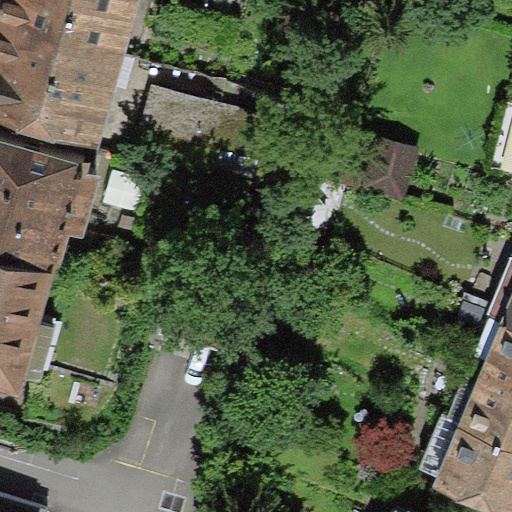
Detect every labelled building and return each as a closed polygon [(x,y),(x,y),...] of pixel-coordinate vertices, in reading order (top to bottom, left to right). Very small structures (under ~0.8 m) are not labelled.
[(1,0),(0,6),(0,97),(115,119),(145,0),(1,0)] [(279,117),(152,79),(99,254),(226,292),(279,117)] [(511,103),(509,102),(493,159),(511,163),(511,103)] [(0,124),(0,374),(26,383),(104,155),(0,124)] [(428,143),(370,127),(352,193),(410,209),(428,143)] [(511,285),(438,475),(511,504),(511,285)] [(47,511),(49,508),(0,492),(0,511),(47,511)] [(425,511),(412,503),(406,511),(425,511)]
